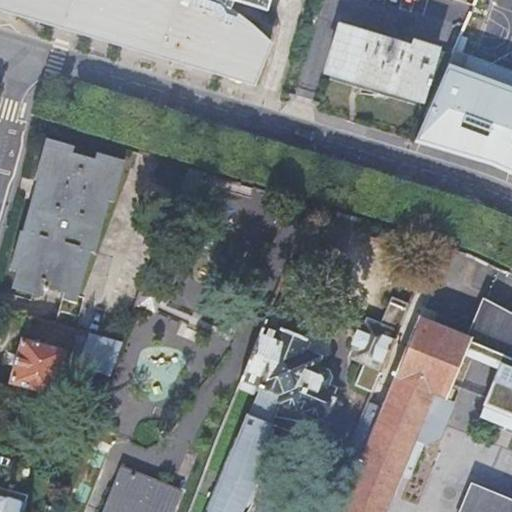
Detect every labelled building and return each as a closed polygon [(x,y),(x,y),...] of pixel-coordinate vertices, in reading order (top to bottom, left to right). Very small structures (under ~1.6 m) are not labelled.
[(0,0),(0,9),(43,22),(109,41),(181,62),(183,55),(250,83),(267,39),(244,18),(228,8),(230,0),(235,0),(264,8),(266,0),(0,0)] [(446,65),(450,56),(413,45),(413,44),(412,44),(410,50),(399,47),(338,28),(324,73),(419,102),(423,89),(426,90),(429,82),(438,84),(439,81),(446,65)] [(410,50),(412,44),(401,40),(399,47),(410,50)] [(438,84),(411,143),(489,166),(501,171),(511,176),(511,89),(446,65),(439,81),(438,84)] [(70,296),(83,251),(87,252),(102,201),(106,202),(116,167),(52,148),(42,183),(46,184),(33,226),(31,234),(27,233),(12,288),(42,297),(44,288),(70,296)] [(426,263),(416,289),(430,295),(441,269),(426,263)] [(146,278),(135,308),(155,316),(166,287),(146,278)] [(394,340),(407,309),(410,303),(393,296),(390,302),(380,326),(373,323),(367,326),(357,350),(359,357),(371,362),(363,382),(375,387),(383,368),(394,340)] [(465,352),(499,367),(511,336),(511,312),(483,300),(466,339),(470,340),(465,352)] [(244,511),(258,488),(273,430),(272,429),(273,425),(270,424),(279,401),(280,401),(320,418),(332,390),(326,388),(331,375),(315,368),(318,361),(301,353),(306,340),(281,330),(284,324),(282,324),(267,317),(241,383),(240,385),(258,392),(249,416),(247,415),(238,439),(236,438),(207,511),(209,511),(244,511)] [(323,511),(385,511),(415,443),(424,447),(440,439),(455,404),(445,400),(465,352),(470,340),(466,339),(420,319),(358,468),(344,463),(323,511)] [(121,344),(89,335),(80,365),(110,374),(121,344)] [(511,419),(511,336),(499,367),(482,407),(511,419)] [(22,340),(9,384),(54,396),(67,352),(22,340)] [(400,342),(394,340),(383,368),(388,370),(400,342)] [(171,511),(181,489),(123,467),(120,473),(118,472),(116,477),(119,477),(105,511),(103,510),(101,511),(171,511)] [(511,511),(511,501),(471,485),(459,511),(511,511)] [(0,487),(0,509),(7,511),(23,511),(28,496),(0,487)]
